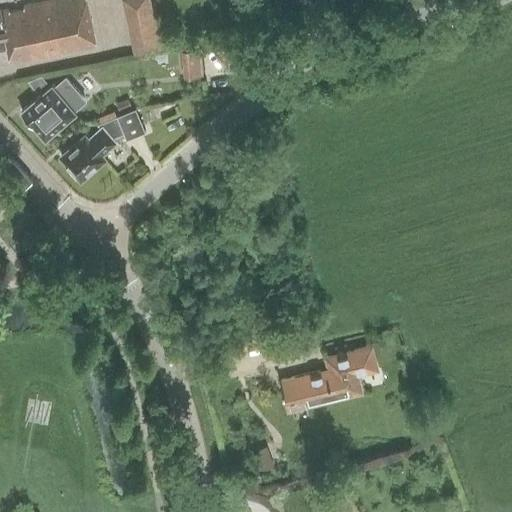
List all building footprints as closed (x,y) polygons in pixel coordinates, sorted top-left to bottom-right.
[(11,64),(95,45),(85,0),(47,0),(0,10),(0,47),(7,46),(11,64)] [(152,7),(150,0),(121,0),(133,54),(163,47),(155,7),(152,7)] [(201,76),(200,48),(181,50),(183,77),(201,76)] [(43,137),(74,111),(72,109),(84,99),(65,76),(53,87),(51,84),(21,111),(43,137)] [(126,139),(145,130),(135,107),(98,123),(101,127),(88,139),(84,135),(60,156),(80,179),(104,158),(99,153),(113,141),(125,136),(126,139)] [(273,353),(296,348),(289,318),(279,320),(280,325),(267,329),(273,353)] [(356,374),(376,369),(371,346),(324,357),(327,369),(279,380),(286,409),(361,391),(356,374)]
